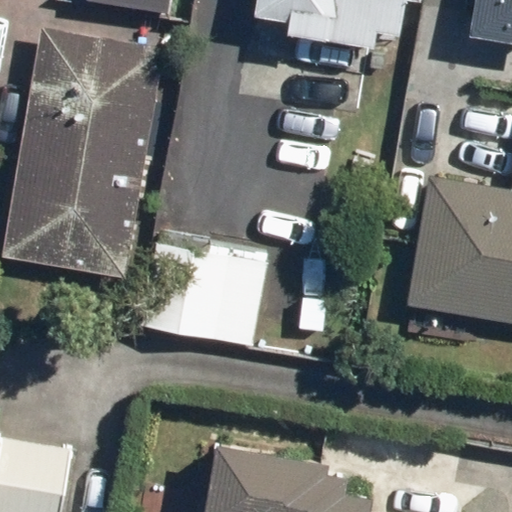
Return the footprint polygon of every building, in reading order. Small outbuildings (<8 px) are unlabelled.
[(93,0),(168,12),(169,0),(93,0)] [(254,0),(253,9),(284,14),(282,27),(372,42),(376,25),(397,28),(402,0),(254,0)] [(511,0),(473,0),(469,28),(511,35),(511,0)] [(34,20),(0,249),(0,255),(125,274),(160,38),(34,20)] [(426,167),(405,300),(511,317),(511,172),(511,180),(426,167)] [(149,220),(130,316),(249,339),(268,243),(149,220)] [(0,511),(63,511),(76,446),(0,431),(0,511)] [(191,438),(176,511),(370,511),(378,475),(191,438)]
